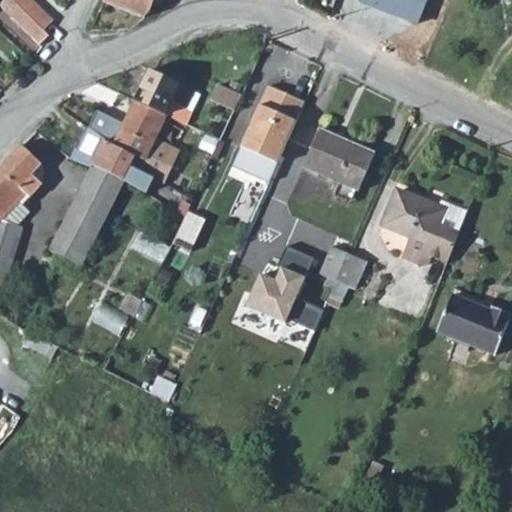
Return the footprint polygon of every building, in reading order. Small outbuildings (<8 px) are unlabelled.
[(0,0),(38,37),(48,27),(44,23),(20,0),(0,0)] [(20,0),(44,23),(55,11),(44,0),(20,0)] [(130,0),(152,9),(157,3),(158,0),(130,0)] [(427,0),(359,0),(359,1),(419,23),(427,0)] [(156,61),(140,92),(172,108),(192,118),(198,104),(196,102),(204,83),(191,79),(156,61)] [(227,76),(220,91),(247,101),(253,88),(227,76)] [(247,139),(283,157),(313,96),(277,78),(267,100),(269,101),(265,109),(261,111),(247,139)] [(108,111),(101,123),(110,130),(142,147),(136,158),(147,165),(167,175),(184,143),(162,131),(172,108),(140,92),(127,119),(108,111)] [(324,120),(308,157),(364,181),(381,146),(324,120)] [(110,130),(97,156),(128,172),(140,180),(147,165),(136,158),(142,147),(110,130)] [(0,166),(0,200),(3,203),(23,212),(31,202),(23,193),(33,181),(40,185),(52,172),(40,161),(48,151),(39,143),(29,135),(0,166)] [(238,161),(259,167),(263,154),(242,148),(238,161)] [(91,170),(81,188),(111,205),(128,172),(97,156),(91,170)] [(440,247),(454,252),(466,224),(442,214),(449,196),(406,178),(392,213),(420,224),(410,245),(430,254),(438,252),(440,247)] [(81,188),(56,238),(65,242),(87,253),(111,205),(81,188)] [(476,202),(451,191),(449,196),(442,214),(466,224),(476,202)] [(0,283),(4,286),(24,235),(31,216),(23,212),(3,203),(1,206),(2,208),(0,213),(0,283)] [(191,211),(178,241),(193,247),(205,217),(191,211)] [(322,273),(341,283),(353,257),(333,247),(322,273)] [(263,272),(250,306),(312,331),(320,308),(300,301),(310,275),(306,274),(313,258),(290,248),(278,276),(263,272)] [(353,257),(341,283),(359,289),(369,264),(353,257)] [(457,297),(444,334),(504,355),(511,334),(511,311),(501,308),(499,312),(457,297)]
